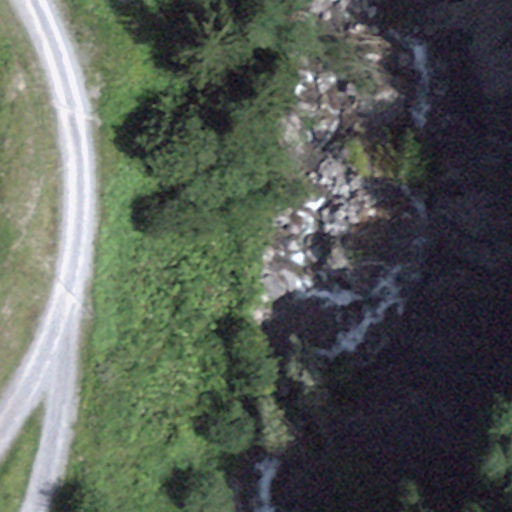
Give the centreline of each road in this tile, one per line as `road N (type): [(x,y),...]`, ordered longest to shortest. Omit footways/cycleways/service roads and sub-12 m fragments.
road 1 (track): [(64,338),(79,279),(85,141),(69,82),(28,0)]
road 2 (track): [(38,511),(58,419),(64,338)]
